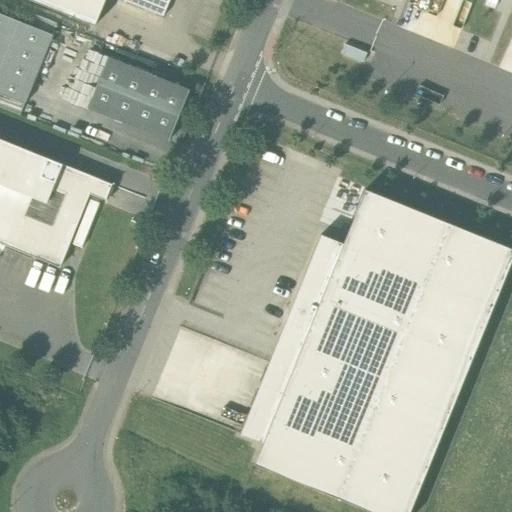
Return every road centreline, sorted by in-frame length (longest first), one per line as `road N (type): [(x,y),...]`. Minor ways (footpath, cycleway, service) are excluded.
road 1 (unclassified): [(232,86),(73,474)]
road 2 (unclassified): [(232,86),(511,198)]
road 3 (unknown): [(294,0),(511,88)]
road 4 (track): [(300,511),(178,463)]
